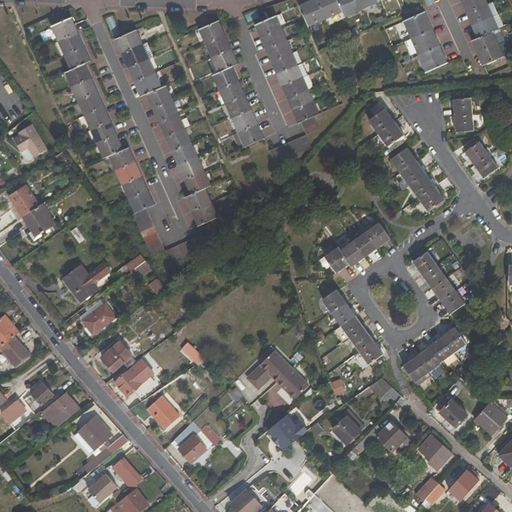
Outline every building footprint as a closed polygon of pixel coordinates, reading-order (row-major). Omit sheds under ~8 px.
[(326,20),(316,0),(311,0),(308,1),(307,2),(307,4),(300,7),(309,27),(326,20)] [(316,0),(326,20),(343,12),(337,0),(316,0)] [(362,10),(357,0),(337,0),(343,12),(345,17),(362,10)] [(357,0),(362,10),(380,2),(378,0),(357,0)] [(484,0),(463,0),(464,0),(466,6),(465,6),(468,14),(469,13),(487,6),(484,0)] [(448,5),(456,16),(462,12),(453,1),(448,5)] [(487,6),(469,13),(472,19),(471,20),(474,26),(475,26),(492,18),(487,6)] [(411,38),(432,29),(433,28),(429,19),(427,20),(424,13),(404,22),(411,38)] [(113,16),(106,18),(109,27),(116,25),(113,16)] [(264,35),(280,28),(275,17),(259,24),(262,30),(260,31),(262,36),(264,35)] [(492,18),(475,26),(477,30),(476,30),(479,38),(492,33),(497,30),(492,18)] [(60,40),(77,33),(70,19),(54,26),(60,40)] [(224,36),(226,35),(222,25),(219,21),(218,22),(224,36)] [(208,43),(224,36),(218,22),(201,29),(208,43)] [(270,48),(286,41),(280,28),(264,35),(267,41),(265,42),(268,49),(270,48)] [(419,55),(439,46),(441,45),(436,35),(434,36),(432,29),(411,38),(419,55)] [(125,53),(142,45),(135,31),(118,38),(125,53)] [(78,32),(77,33),(83,47),(85,46),(78,32)] [(67,54),(83,47),(77,33),(60,40),(67,54)] [(480,52),(498,45),(492,33),(479,38),(477,39),(475,40),(478,46),(477,46),(479,53),(480,52)] [(230,50),(232,49),(226,35),(224,36),(230,50)] [(214,57),(230,50),(224,36),(208,43),(214,57)] [(125,53),(118,38),(116,40),(122,54),(125,53)] [(275,60),(291,53),(286,41),(270,48),(272,54),(270,55),(273,61),(275,60)] [(131,67),(148,59),(142,45),(125,53),(131,67)] [(485,65),(503,57),(498,45),(480,52),(483,58),(482,59),(485,65)] [(83,47),(90,62),(91,61),(85,46),(83,47)] [(439,46),(419,55),(427,73),(443,66),(440,59),(446,57),(444,52),(442,52),(439,46)] [(83,47),(67,54),(73,69),(84,64),(86,64),(90,62),(83,47)] [(230,50),(237,65),(239,64),(232,49),(230,50)] [(230,50),(214,57),(221,72),(231,67),(233,66),(237,65),(230,50)] [(131,67),(125,53),(122,54),(129,68),(131,67)] [(280,71),(296,64),(291,53),(275,60),(277,66),(275,67),(278,72),(280,71)] [(443,66),(449,63),(446,57),(440,59),(443,66)] [(137,81),(154,74),(148,59),(131,67),(137,81)] [(74,86),(91,79),(84,64),(73,69),(68,71),(74,86)] [(86,64),(84,64),(91,79),(92,78),(86,64)] [(285,84),(302,77),(296,64),(280,71),(282,77),(280,78),(284,85),(285,84)] [(240,80),(233,66),(231,67),(238,81),(240,80)] [(129,68),(135,82),(137,81),(131,67),(129,68)] [(221,88),(238,81),(231,67),(221,72),(215,74),(221,88)] [(154,74),(137,81),(144,96),(147,95),(149,93),(161,88),(154,74)] [(291,97),(307,90),(302,77),(285,84),(288,91),(286,92),(289,98),(291,97)] [(92,78),(91,79),(97,94),(99,93),(92,78)] [(81,101),(97,94),(91,79),(74,86),(81,101)] [(238,81),(244,95),(246,94),(240,80),(238,81)] [(135,82),(142,97),(144,96),(137,81),(135,82)] [(227,102),(244,95),(238,81),(221,88),(227,102)] [(156,109),(172,102),(165,86),(161,88),(149,93),(156,109)] [(297,109),(312,102),(307,90),(291,97),(294,103),(292,104),(294,110),(297,109)] [(156,109),(149,93),(147,95),(154,110),(156,109)] [(87,115),(104,108),(97,94),(81,101),(87,115)] [(250,110),(252,109),(246,94),(244,95),(250,110)] [(234,117),(250,110),(244,95),(227,102),(234,117)] [(472,98),(454,100),(456,116),(473,115),(472,98)] [(162,124),(178,116),(172,102),(156,109),(162,124)] [(312,102),(297,109),(299,116),(298,116),(301,122),(314,116),(318,115),(312,102)] [(93,129),(110,122),(104,108),(87,115),(93,129)] [(162,124),(156,109),(154,110),(160,125),(162,124)] [(259,123),(252,109),(250,110),(257,124),(259,123)] [(386,109),(369,121),(378,134),(396,121),(386,109)] [(240,132),(257,124),(250,110),(234,117),(240,132)] [(473,115),(456,116),(457,132),(475,131),(473,115)] [(169,138),(185,131),(178,116),(162,124),(169,138)] [(319,129),(314,116),(301,122),(306,135),(319,129)] [(111,121),(110,122),(116,136),(118,136),(111,121)] [(396,121),(378,134),(388,147),(405,135),(396,121)] [(100,144),(116,136),(110,122),(93,129),(100,144)] [(265,138),(259,123),(257,124),(263,139),(265,138)] [(169,138),(162,124),(160,125),(166,139),(169,138)] [(257,124),(240,132),(247,146),(263,139),(257,124)] [(34,158),(48,150),(33,125),(19,133),(21,135),(14,139),(23,153),(29,149),(34,158)] [(175,151),(191,144),(185,131),(169,138),(175,151)] [(276,165),(312,149),(306,135),(271,150),(269,151),(276,165)] [(116,136),(100,144),(106,158),(111,156),(123,151),(116,136)] [(175,151),(169,138),(166,139),(173,153),(175,151)] [(481,142),(466,152),(475,165),(489,155),(481,142)] [(181,166),(197,159),(191,144),(175,151),(181,166)] [(118,170),(134,163),(128,148),(124,150),(123,151),(111,156),(118,170)] [(130,148),(128,148),(134,163),(136,162),(130,148)] [(402,175),(419,163),(408,148),(391,160),(402,175)] [(181,166),(175,151),(173,153),(179,167),(181,166)] [(489,155),(475,165),(484,178),(499,168),(489,155)] [(188,180),(204,173),(197,159),(181,166),(188,180)] [(136,162),(134,163),(141,177),(143,176),(136,162)] [(124,184),(141,177),(134,163),(118,170),(124,184)] [(419,163),(402,175),(411,187),(428,175),(419,163)] [(188,180),(181,166),(179,167),(185,181),(188,180)] [(204,173),(188,180),(194,194),(204,189),(210,187),(204,173)] [(420,200),(437,188),(428,175),(411,187),(420,200)] [(143,176),(141,177),(147,192),(149,191),(143,176)] [(131,199),(147,192),(141,177),(124,184),(131,199)] [(185,181),(192,195),(194,194),(188,180),(185,181)] [(27,185),(10,197),(24,218),(41,206),(27,185)] [(420,200),(429,212),(446,200),(437,188),(420,200)] [(195,211),(210,204),(204,189),(194,194),(192,195),(188,197),(195,211)] [(147,192),(131,199),(137,213),(146,209),(154,206),(147,192)] [(195,211),(188,197),(186,198),(192,212),(195,211)] [(43,204),(41,206),(24,218),(33,231),(29,233),(35,242),(43,236),(42,234),(57,224),(43,204)] [(210,204),(195,211),(201,226),(217,218),(210,204)] [(165,252),(146,209),(137,213),(134,215),(153,257),(165,252)] [(192,212),(199,227),(201,226),(195,211),(192,212)] [(380,223),(366,232),(378,248),(391,239),(380,223)] [(365,258),(378,248),(366,232),(353,242),(365,258)] [(208,248),(203,235),(166,251),(172,264),(208,248)] [(351,264),(353,267),(365,258),(353,242),(341,250),(351,264)] [(351,264),(341,250),(339,247),(326,257),(338,273),(351,264)] [(429,251),(414,262),(423,275),(438,265),(429,251)] [(132,272),(135,269),(146,261),(141,255),(127,265),(132,272)] [(150,267),(146,261),(135,269),(139,275),(150,267)] [(64,280),(81,302),(99,289),(96,284),(112,272),(104,262),(89,274),(82,266),(64,280)] [(432,288),(447,278),(438,265),(423,275),(432,288)] [(447,278),(432,288),(442,301),(456,291),(447,278)] [(166,288),(160,280),(151,287),(157,295),(166,288)] [(346,303),(337,290),(323,300),(332,313),(346,303)] [(442,301),(451,314),(465,304),(456,291),(442,301)] [(341,327),(356,316),(346,303),(332,313),(341,327)] [(12,315),(19,310),(15,304),(8,310),(12,315)] [(93,314),(84,321),(94,334),(115,318),(106,305),(93,314)] [(88,312),(81,317),(84,321),(93,314),(89,309),(87,311),(88,312)] [(0,348),(1,348),(15,336),(20,332),(7,316),(0,321),(0,348)] [(350,339),(365,329),(356,316),(341,327),(350,339)] [(467,345),(455,328),(443,337),(455,353),(467,345)] [(365,329),(350,339),(360,353),(374,342),(365,329)] [(31,355),(15,336),(1,348),(16,367),(31,355)] [(429,346),(430,347),(441,363),(455,353),(443,337),(429,346)] [(114,371),(124,363),(127,360),(132,356),(120,342),(103,358),(114,371)] [(383,355),(374,342),(360,353),(361,354),(369,365),(383,355)] [(197,358),(201,354),(189,343),(185,347),(197,358)] [(429,374),(442,364),(441,363),(430,347),(417,357),(429,374)] [(278,383),(293,368),(275,351),(261,365),(278,383)] [(355,358),(363,369),(369,365),(361,354),(355,358)] [(294,356),(290,361),(295,366),(298,363),(294,356)] [(322,360),(326,366),(331,363),(327,356),(322,360)] [(417,357),(404,366),(416,383),(429,374),(417,357)] [(206,359),(196,366),(200,371),(210,364),(206,359)] [(278,383),(295,400),(310,385),(293,368),(278,383)] [(117,383),(127,395),(141,383),(131,372),(117,383)] [(370,386),(382,398),(392,388),(382,378),(370,386)] [(342,380),(332,382),(335,396),(345,394),(342,380)] [(32,394),(42,405),(54,395),(44,384),(32,394)] [(233,390),(239,399),(243,396),(237,387),(233,390)] [(369,387),(356,396),(360,402),(373,393),(369,387)] [(72,415),(80,409),(67,394),(50,408),(59,417),(62,415),(64,417),(69,413),(72,415)] [(162,397),(148,410),(166,429),(180,416),(162,397)] [(6,411),(9,416),(26,402),(22,398),(6,411)] [(444,410),(441,414),(456,427),(468,415),(452,401),(444,410)] [(475,420),(492,435),(507,417),(490,403),(475,420)] [(303,422),(297,427),(288,416),(269,432),(275,439),(273,440),(279,447),(281,446),(285,452),(311,431),(303,422)] [(348,416),(333,430),(347,445),(362,431),(348,416)] [(103,443),(108,448),(112,445),(107,440),(113,435),(96,417),(79,433),(95,451),(103,443)] [(201,430),(193,422),(192,424),(199,432),(201,430)] [(347,456),(352,461),(369,443),(372,443),(377,438),(392,452),(406,437),(392,423),(383,432),(377,426),(347,456)] [(207,449),(206,449),(212,443),(201,430),(199,432),(192,424),(172,444),(177,450),(179,448),(193,463),(207,449)] [(201,430),(212,443),(215,446),(221,440),(207,425),(201,430)] [(91,455),(95,451),(79,433),(75,436),(91,455)] [(108,448),(113,454),(129,441),(124,435),(112,445),(108,448)] [(431,464),(438,470),(451,454),(432,437),(420,450),(433,461),(431,464)] [(496,438),(483,453),(488,457),(501,443),(496,438)] [(511,467),(511,441),(499,456),(511,467)] [(91,462),(96,468),(113,454),(108,448),(91,462)] [(414,453),(408,460),(412,465),(419,457),(414,453)] [(440,472),(445,475),(456,458),(452,455),(440,472)] [(107,510),(133,490),(131,489),(143,480),(126,461),(125,459),(113,468),(118,474),(115,476),(119,481),(122,478),(129,486),(120,494),(117,491),(110,497),(113,501),(105,508),(107,510)] [(480,480),(468,469),(451,488),(463,499),(480,480)] [(27,501),(6,472),(2,475),(0,477),(0,480),(13,502),(17,500),(19,505),(27,501)] [(105,475),(88,490),(100,503),(117,488),(105,475)] [(416,495),(424,502),(426,499),(439,484),(432,477),(416,495)] [(432,506),(442,495),(446,498),(450,493),(439,484),(426,499),(432,506)] [(501,494),(492,485),(484,493),(489,498),(493,502),(501,494)] [(115,511),(137,511),(149,504),(137,488),(107,511),(112,511),(114,511),(115,511)] [(232,504),(238,511),(255,511),(262,506),(248,490),(232,504)] [(476,511),(489,498),(484,493),(467,511),(476,511)] [(299,511),(306,502),(302,499),(295,507),(299,511)] [(279,501),(272,508),(275,511),(281,511),(286,507),(279,501)] [(499,511),(490,503),(482,511),(499,511)]
